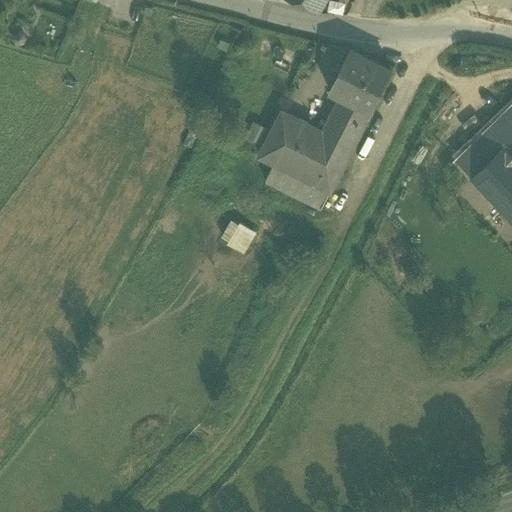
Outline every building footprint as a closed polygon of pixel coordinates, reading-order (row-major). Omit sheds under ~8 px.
[(289,0),(319,12),(326,0),(289,0)] [(23,42),(25,40),(25,37),(24,34),(23,32),(20,31),(17,32),(15,33),(14,35),(13,38),(14,40),(16,42),(18,43),(21,43),(23,42)] [(391,71),(349,50),(329,91),(341,98),(370,112),(391,71)] [(329,192),(370,112),(341,98),(323,132),(282,112),(259,157),(273,164),(329,192)] [(236,131),(256,141),(265,121),(245,110),(236,131)] [(504,145),(511,137),(511,111),(458,164),(471,178),(504,145)] [(511,153),(504,145),(471,178),(495,204),(511,221),(511,153)] [(322,209),(329,192),(273,164),(265,181),(322,209)] [(495,204),(471,178),(461,188),(484,213),(495,204)] [(216,240),(243,253),(254,231),(227,218),(216,240)]
